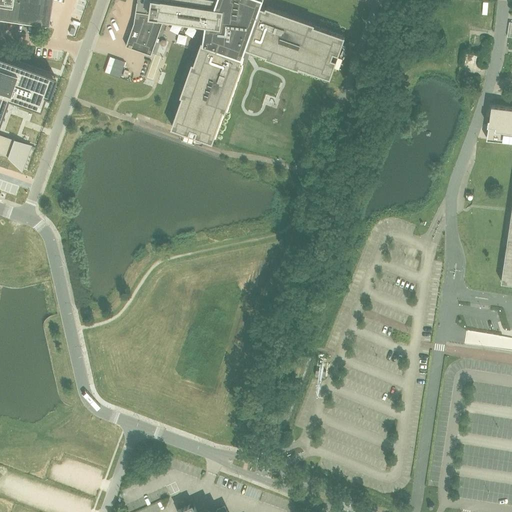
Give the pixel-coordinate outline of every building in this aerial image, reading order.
[(0,0),(0,17),(48,25),(50,12),(51,0),(0,0)] [(137,0),(136,6),(134,22),(126,45),(151,54),(165,16),(206,22),(203,41),(202,40),(194,63),(192,62),(181,94),(183,95),(172,126),(213,140),(223,109),(225,110),(242,62),(240,62),(244,51),(246,46),(267,54),(266,56),(298,67),(299,65),(330,76),(344,36),(313,25),(314,23),(266,6),(266,8),(260,6),(262,0),(137,0)] [(0,153),(8,156),(21,170),(22,170),(31,145),(0,134),(0,115),(7,96),(21,101),(39,108),(39,107),(44,94),(47,95),(54,75),(49,73),(46,72),(0,55),(0,153)] [(104,71),(109,73),(120,77),(125,62),(110,56),(110,57),(104,71)] [(511,107),(492,104),(490,118),(488,118),(487,125),(489,125),(487,138),(511,142),(511,208),(505,256),(501,281),(511,282),(511,107)] [(221,511),(219,511),(216,511),(213,511),(212,510),(206,511),(197,511),(193,502),(178,510),(179,510),(180,511),(221,511)]
